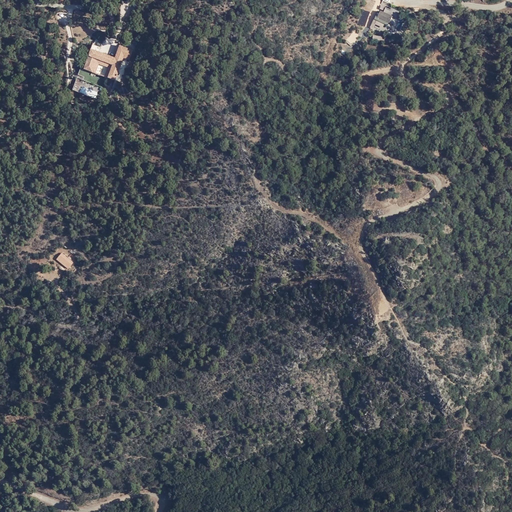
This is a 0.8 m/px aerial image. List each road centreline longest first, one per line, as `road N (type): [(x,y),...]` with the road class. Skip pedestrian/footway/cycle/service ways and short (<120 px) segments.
road 1 (track): [(398,67),(341,80),(323,96),(267,58),(252,86),(270,144),(256,173),(263,189),(278,206),(363,243)]
road 2 (track): [(451,100),(444,111),(382,139),(391,154),(435,175),(440,189),(369,222),(363,243),(395,308)]
road 3 (track): [(0,476),(73,511),(158,491),(159,511)]
road 4 (track): [(417,1),(445,14),(446,26),(398,67),(441,85),(451,100)]
